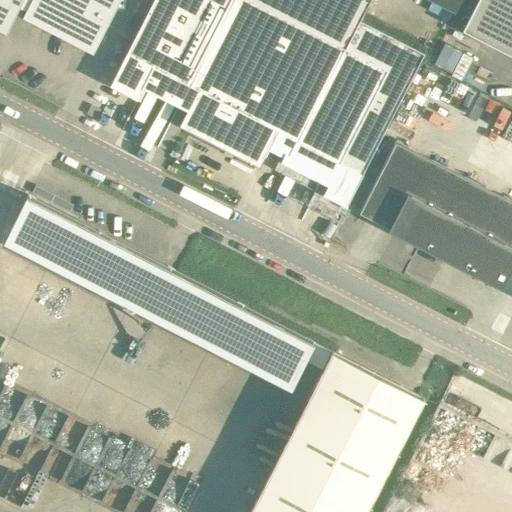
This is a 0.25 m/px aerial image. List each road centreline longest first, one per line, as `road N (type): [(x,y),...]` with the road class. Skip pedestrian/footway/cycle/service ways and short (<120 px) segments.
road 1 (unclassified): [(511,367),(0,104)]
road 2 (unknown): [(116,0),(47,128)]
